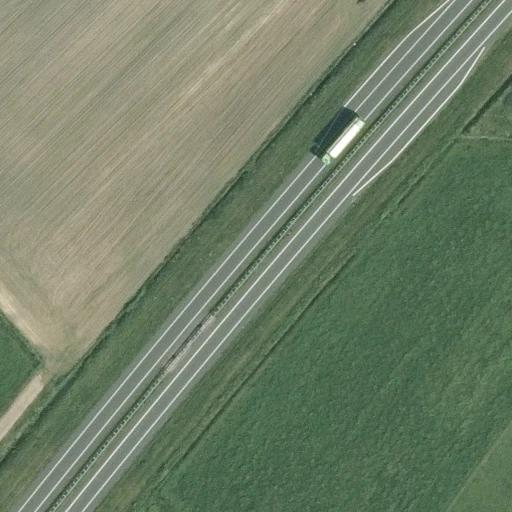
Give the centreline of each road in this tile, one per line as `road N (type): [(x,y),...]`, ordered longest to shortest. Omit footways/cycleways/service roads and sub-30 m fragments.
road 1 (trunk): [(465,0),(259,231),(28,511)]
road 2 (trunk): [(76,511),(288,254),(511,6)]
